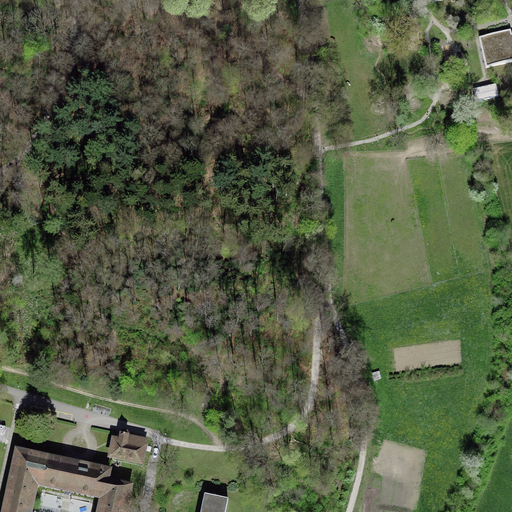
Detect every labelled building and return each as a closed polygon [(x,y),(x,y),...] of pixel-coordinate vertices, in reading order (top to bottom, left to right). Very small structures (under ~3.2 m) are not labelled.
[(510,38),(480,44),(486,73),(511,67),(511,44),(510,38)] [(496,82),(474,88),(477,100),(499,94),(496,82)] [(115,441),(111,456),(141,462),(145,440),(128,437),(128,435),(126,432),(123,432),(120,433),(120,436),(120,439),(119,442),(115,441)] [(75,463),(17,451),(3,511),(30,511),(36,484),(102,498),(101,504),(100,504),(98,511),(125,511),(131,487),(107,481),(109,471),(75,463)] [(225,511),(228,500),(216,497),(205,495),(200,511),(225,511)]
